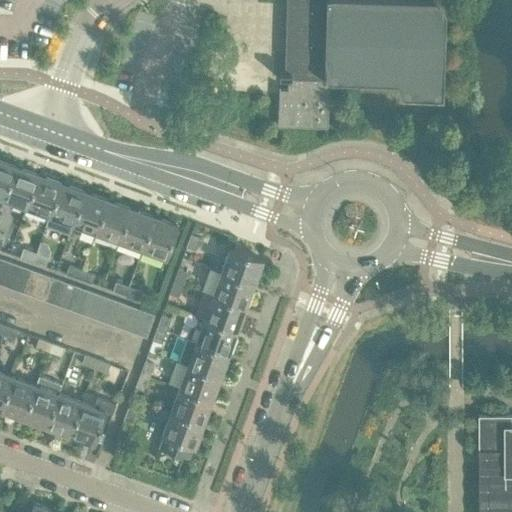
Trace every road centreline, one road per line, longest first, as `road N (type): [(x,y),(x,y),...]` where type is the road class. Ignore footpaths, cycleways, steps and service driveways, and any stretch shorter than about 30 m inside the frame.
road 1 (secondary): [(47,135),(309,229)]
road 2 (secondary): [(315,201),(51,123)]
road 3 (residential): [(156,511),(0,454)]
road 4 (secondary): [(243,511),(297,370)]
road 5 (residential): [(108,0),(82,36),(51,123)]
road 6 (secondary): [(389,250),(466,267),(509,263)]
